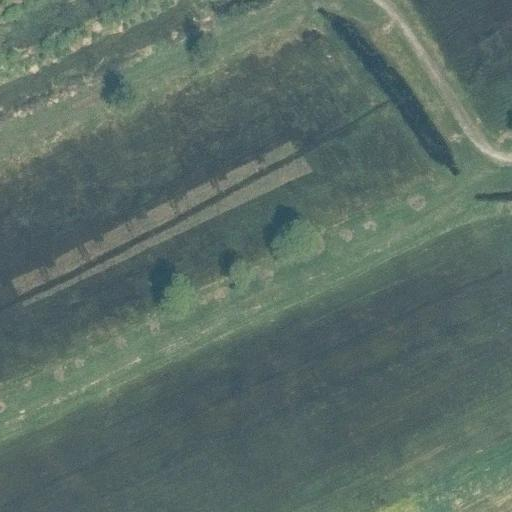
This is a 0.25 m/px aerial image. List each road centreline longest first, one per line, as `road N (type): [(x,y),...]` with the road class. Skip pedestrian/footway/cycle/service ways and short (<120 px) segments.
road 1 (track): [(0,414),(495,171)]
road 2 (track): [(297,0),(0,142)]
road 3 (track): [(511,164),(495,171),(376,0)]
